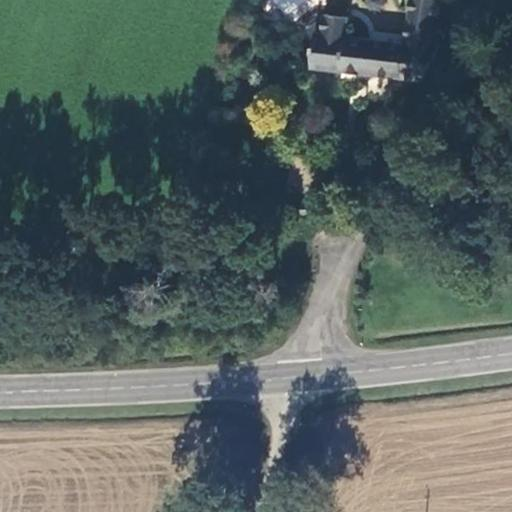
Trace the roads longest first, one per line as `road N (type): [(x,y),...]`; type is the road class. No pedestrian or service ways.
road 1 (unclassified): [(496,0),(367,207),(305,377)]
road 2 (primary): [(305,377),(0,391)]
road 3 (primary): [(511,353),(305,377)]
road 4 (track): [(305,377),(266,511)]
